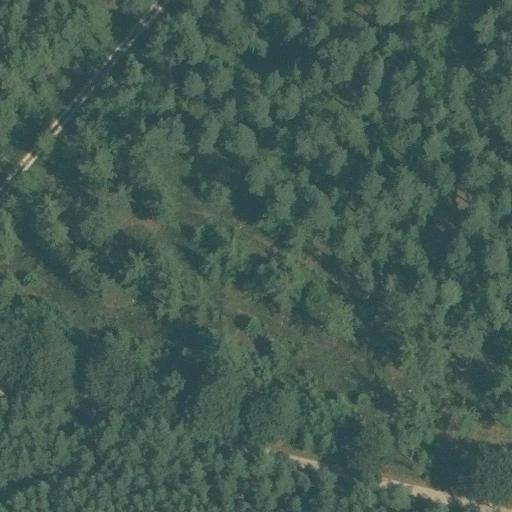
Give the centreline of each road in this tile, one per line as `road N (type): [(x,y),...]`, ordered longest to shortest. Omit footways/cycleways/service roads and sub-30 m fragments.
road 1 (track): [(499,511),(0,387)]
road 2 (track): [(167,0),(0,202)]
